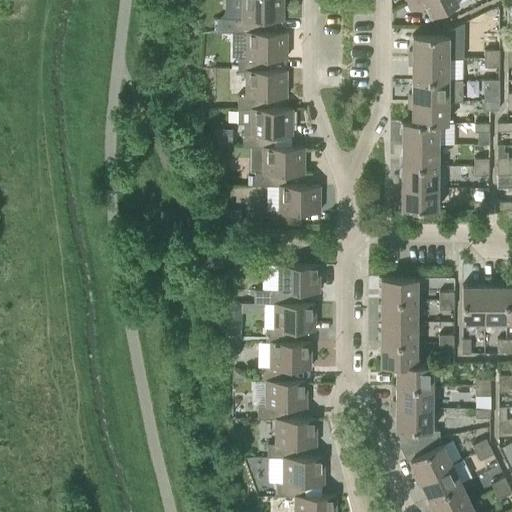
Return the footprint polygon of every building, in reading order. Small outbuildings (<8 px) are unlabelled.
[(283,0),(242,0),(242,17),(234,17),(234,31),(246,32),(246,30),(264,30),(265,19),(283,19),(283,0)] [(457,0),(410,0),(407,2),(411,11),(425,5),(430,15),(458,2),(457,0)] [(264,30),(246,30),(246,32),(246,56),(238,56),(238,70),(246,70),(246,69),(268,69),(268,57),(287,57),(287,31),(264,30)] [(409,57),(448,57),(448,35),(412,34),(412,49),(409,49),(409,57)] [(485,49),(485,57),(500,57),(500,49),(485,49)] [(412,78),(448,78),(448,57),(409,57),(409,64),(412,64),(412,78)] [(500,57),(485,57),(478,57),(478,65),(485,65),(485,66),(500,66),(500,57)] [(287,69),(268,69),(246,69),(246,70),(246,94),(238,94),(238,108),(252,108),(268,108),(268,107),(268,95),(286,96),(287,69)] [(462,79),(412,78),(412,92),(408,92),(408,99),(448,100),(462,100),(462,79)] [(485,79),(485,100),(499,100),(499,92),(499,79),(485,79)] [(447,122),(448,100),(408,99),(408,107),(412,107),(412,121),(438,121),(438,122),(447,122)] [(499,100),(485,100),(484,109),(499,109),(499,100)] [(292,107),(268,107),(268,108),(252,108),(238,108),(238,123),(244,123),(243,147),(250,147),(263,147),(263,146),(274,146),(274,134),(292,134),(292,107)] [(438,143),(438,122),(438,121),(412,121),(402,121),(402,143),(438,143)] [(475,130),(490,130),(490,121),(475,121),(475,130)] [(511,121),(497,121),(497,131),(511,130),(511,121)] [(232,128),(215,127),(215,144),(232,144),(232,128)] [(402,164),(438,164),(438,143),(402,143),(402,164)] [(304,146),(274,146),(263,146),(263,147),(250,147),(250,171),(255,171),(255,185),(279,185),(279,184),(285,184),(285,172),(304,173),(304,146)] [(497,166),(511,165),(511,156),(497,157),(497,166)] [(475,165),(489,165),(489,157),(475,157),(475,165)] [(437,186),(438,164),(402,164),(402,186),(437,186)] [(489,165),(475,165),(475,174),(489,174),(489,165)] [(511,165),(497,166),(497,174),(511,174),(511,165)] [(246,185),(255,185),(255,173),(246,173),(246,185)] [(320,184),(285,184),(279,184),(279,185),(279,210),(271,210),(271,224),(301,224),(301,211),(319,211),(320,184)] [(437,186),(402,186),(401,208),(437,209),(437,186)] [(474,200),(474,209),(489,209),(489,201),(474,200)] [(497,201),(497,210),(511,210),(511,201),(497,201)] [(242,208),(228,207),(230,223),(241,223),(242,208)] [(270,303),(274,303),(274,302),(300,302),(300,290),(319,291),(319,264),(278,264),(278,289),(270,289),(270,303)] [(381,298),(417,299),(417,277),(381,276),(381,298)] [(485,320),(485,284),(462,284),(462,320),(485,320)] [(506,284),(485,284),(485,320),(506,320),(506,284)] [(439,298),(454,299),(454,290),(439,290),(439,298)] [(417,320),(417,299),(381,298),(381,320),(417,320)] [(454,299),(439,298),(439,307),(454,307),(454,299)] [(239,340),(240,302),(228,302),(226,339),(239,340)] [(315,302),(300,302),(274,302),(274,303),(274,327),(266,327),(266,341),(270,341),(296,341),(296,340),(296,329),(315,329),(315,302)] [(417,320),(381,320),(380,341),(416,342),(417,320)] [(439,342),(454,342),(454,333),(439,333),(439,342)] [(471,338),(462,338),(462,353),(471,353),(471,338)] [(506,353),(506,338),(497,338),(497,353),(506,353)] [(310,341),(296,340),(296,341),(270,341),(270,366),(262,366),(262,380),(266,380),(266,379),(292,379),(292,367),(310,367),(310,341)] [(416,342),(380,341),(380,364),(393,364),(416,364),(416,363),(416,342)] [(454,342),(439,342),(439,351),(454,351),(454,342)] [(432,363),(416,363),(416,364),(393,364),(393,371),(396,371),(396,385),(432,385),(432,363)] [(244,371),(239,366),(232,366),(232,377),(244,377),(244,371)] [(499,384),(511,383),(511,374),(499,374),(499,384)] [(476,386),(491,386),(491,377),(476,377),(476,386)] [(306,379),(292,379),(266,379),(266,380),(266,404),(258,404),(258,418),(275,418),(275,417),(288,417),(288,405),(306,406),(306,379)] [(511,383),(499,384),(498,392),(511,391),(511,383)] [(392,407),(432,407),(432,385),(396,385),(396,399),(392,399),(392,407)] [(491,386),(476,386),(476,394),(491,394),(491,386)] [(432,429),(432,407),(392,407),(392,414),(396,414),(396,429),(432,429)] [(476,416),(490,417),(491,407),(476,407),(476,416)] [(316,417),(288,417),(275,417),(275,418),(275,443),(267,443),(267,457),(283,457),(283,456),(297,456),(297,444),(316,444),(316,417)] [(511,417),(498,418),(498,427),(511,426),(511,417)] [(511,435),(511,426),(498,427),(498,435),(511,435)] [(473,443),(476,451),(490,445),(486,437),(473,443)] [(413,473),(416,480),(452,463),(442,442),(410,458),(416,471),(413,473)] [(493,453),(490,445),(476,451),(480,459),(493,453)] [(324,456),(297,456),(283,456),(283,457),(283,481),(275,481),(275,495),(295,495),(295,494),(305,494),(305,482),(324,483),(324,456)] [(452,463),(416,480),(419,486),(423,485),(429,498),(461,482),(452,463)] [(495,490),(508,484),(505,476),(491,482),(495,490)] [(461,482),(429,498),(435,510),(432,511),(431,511),(449,511),(471,502),(461,482)] [(508,484),(495,490),(499,497),(511,491),(508,484)] [(305,494),(295,494),(295,495),(294,511),(335,511),(336,494),(305,494)] [(475,511),(471,502),(449,511),(475,511)]
